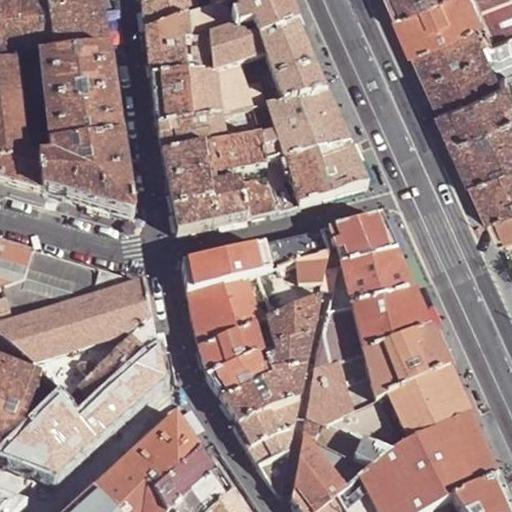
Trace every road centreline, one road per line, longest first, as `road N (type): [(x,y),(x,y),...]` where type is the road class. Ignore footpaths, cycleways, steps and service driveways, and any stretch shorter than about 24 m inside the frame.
road 1 (tertiary): [(511,343),(356,0)]
road 2 (tertiary): [(402,201),(511,443)]
road 3 (unclassified): [(119,0),(157,261)]
road 4 (residential): [(157,261),(402,201)]
road 5 (tertiary): [(313,0),(402,201)]
road 6 (residential): [(183,390),(57,505)]
road 7 (residential): [(0,217),(157,261)]
road 8 (unclassified): [(183,390),(257,511)]
road 9 (unclassified): [(157,261),(183,390)]
